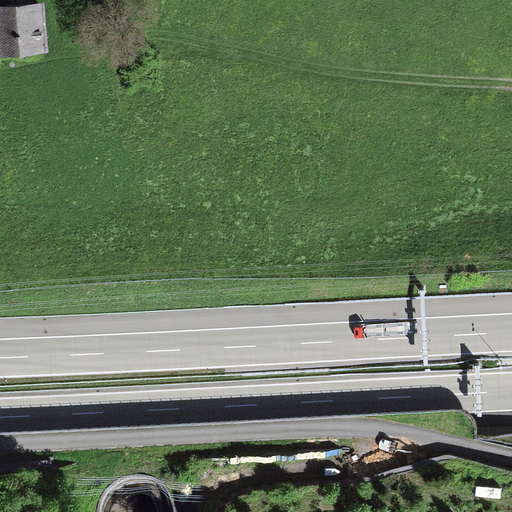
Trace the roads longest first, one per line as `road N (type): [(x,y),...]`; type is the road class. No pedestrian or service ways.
road 1 (unclassified): [(511,458),(353,428),(0,443)]
road 2 (motorway): [(0,418),(511,392)]
road 3 (motorway): [(511,331),(0,357)]
road 4 (track): [(511,84),(218,48)]
road 5 (track): [(402,434),(372,458),(216,488),(195,511)]
